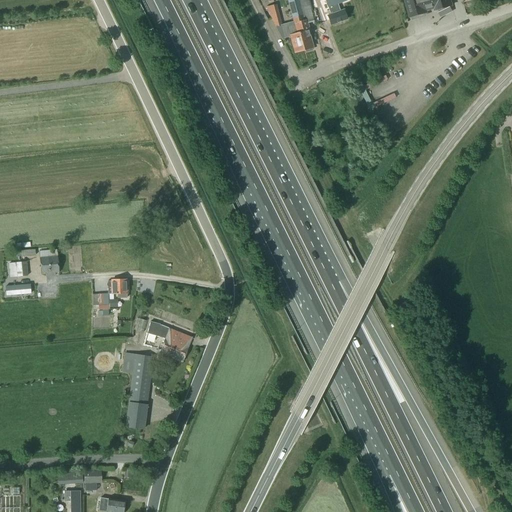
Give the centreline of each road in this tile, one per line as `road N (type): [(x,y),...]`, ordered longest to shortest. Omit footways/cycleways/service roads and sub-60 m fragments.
road 1 (motorway): [(161,0),(394,472)]
road 2 (tertiary): [(250,511),(425,173),(511,75)]
road 3 (motorway): [(331,284),(188,0)]
road 4 (motorway): [(470,511),(375,340),(331,284)]
road 5 (motorway): [(448,511),(331,284)]
road 6 (unclassified): [(230,291),(133,76)]
road 7 (unclassified): [(413,43),(301,83),(254,0)]
road 8 (residential): [(230,291),(130,276),(32,282)]
road 9 (unclassified): [(166,459),(230,291)]
road 10 (unclassified): [(0,467),(166,459)]
road 11 (residential): [(133,76),(0,93)]
